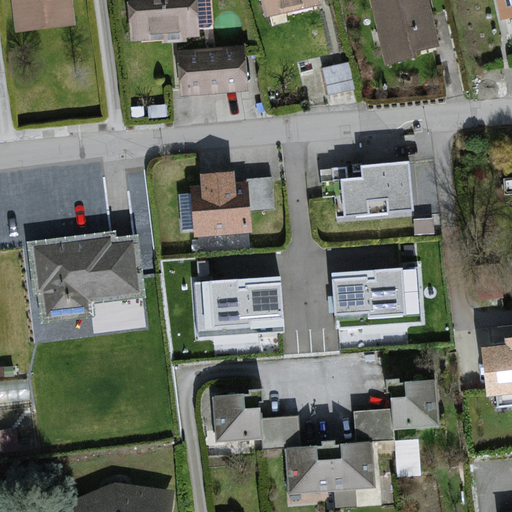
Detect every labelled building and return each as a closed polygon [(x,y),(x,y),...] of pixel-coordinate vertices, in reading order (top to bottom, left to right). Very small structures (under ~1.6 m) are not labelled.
[(8,0),(12,30),(75,24),(73,0),(8,0)] [(195,0),(127,0),(131,39),(199,33),(195,0)] [(322,0),(261,0),(265,16),(324,3),(322,0)] [(427,0),(371,0),(384,60),(413,54),(412,47),(436,42),(427,0)] [(511,0),(494,0),(499,20),(511,17),(511,0)] [(244,43),(176,48),(179,93),(248,87),(244,43)] [(348,64),(323,69),(328,93),(353,88),(348,64)] [(415,204),(411,154),(362,158),(363,170),(341,172),(345,211),(415,204)] [(231,170),(199,172),(200,185),(190,186),(194,232),(250,228),(246,180),(231,181),(231,170)] [(141,278),(136,235),(116,237),(114,227),(23,238),(29,291),(37,290),(40,319),(91,313),(90,304),(143,297),(141,278)] [(424,318),(421,264),(334,269),(337,323),(424,318)] [(282,330),(279,275),(192,280),(195,335),(282,330)] [(508,338),(483,341),(488,388),(489,393),(511,390),(511,330),(507,331),(508,338)] [(433,377),(407,380),(408,396),(388,397),(389,406),(391,427),(437,423),(433,377)] [(247,390),(207,391),(209,440),(260,439),(259,416),(259,408),(247,409),(247,390)] [(353,408),(355,440),(369,439),(391,439),(391,427),(389,406),(353,408)] [(295,414),(259,416),(260,439),(260,445),(284,444),(296,444),(295,414)] [(330,442),(333,488),(373,485),(369,439),(355,440),(330,442)] [(333,488),(330,442),(296,444),(284,444),(287,491),(333,488)] [(172,511),(173,491),(116,481),(63,504),(66,511),(172,511)]
